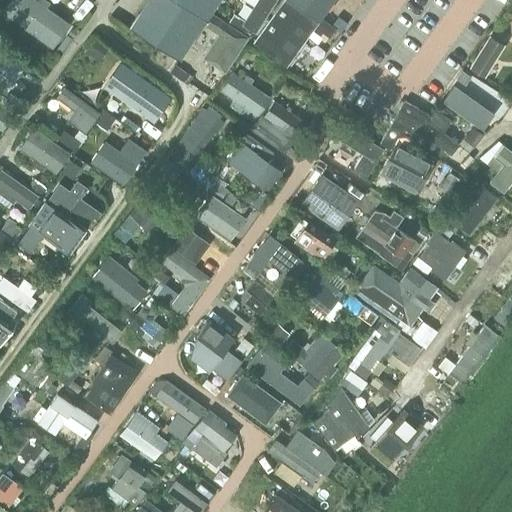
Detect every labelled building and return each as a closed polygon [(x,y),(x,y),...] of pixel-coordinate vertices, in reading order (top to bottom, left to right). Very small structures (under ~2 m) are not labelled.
[(8,0),(0,11),(52,47),(70,22),(47,6),(50,1),(48,0),(8,0)] [(179,0),(147,0),(130,28),(180,60),(207,18),(179,0)] [(179,0),(207,18),(218,0),(179,0)] [(237,13),(231,22),(253,36),(275,0),(255,0),(244,18),(237,13)] [(282,0),(252,41),(286,66),(315,26),(329,37),(336,27),(321,17),(333,0),(282,0)] [(248,36),(212,12),(204,24),(217,33),(202,56),(224,72),(248,36)] [(74,26),(68,34),(74,38),(79,31),(74,26)] [(109,46),(94,35),(84,51),(98,61),(109,46)] [(490,36),(471,67),(485,75),(504,45),(490,36)] [(0,83),(12,92),(28,73),(0,52),(0,83)] [(169,98),(123,65),(108,86),(154,118),(169,98)] [(177,65),(172,73),(189,84),(194,76),(177,65)] [(243,77),(233,70),(220,89),(234,98),(229,104),(253,121),(270,96),(250,82),(253,78),(246,73),(243,77)] [(504,118),(451,80),(439,101),(489,137),(499,124),(504,118)] [(64,85),(55,96),(73,109),(66,119),(84,133),(99,112),(64,85)] [(488,85),(481,93),(490,101),(497,93),(488,85)] [(0,93),(0,104),(12,114),(18,106),(0,93)] [(308,122),(274,98),(264,114),(262,113),(251,129),(284,153),(294,137),(297,139),(308,122)] [(405,100),(380,143),(390,148),(401,130),(411,136),(428,113),(405,100)] [(202,106),(167,154),(186,169),(215,131),(216,132),(225,120),(220,117),(222,114),(208,103),(205,108),(202,106)] [(0,128),(1,129),(11,115),(0,106),(0,128)] [(451,120),(436,109),(428,119),(427,118),(411,142),(429,153),(436,143),(450,154),(459,142),(443,131),(451,120)] [(106,111),(97,123),(108,131),(117,119),(106,111)] [(383,147),(346,125),(338,138),(362,152),(353,167),(367,174),(383,147)] [(70,152),(33,127),(18,148),(35,159),(32,164),(42,171),(45,166),(55,173),(70,152)] [(473,127),(464,138),(475,146),(484,135),(473,127)] [(71,134),(65,144),(75,152),(82,142),(71,134)] [(511,151),(494,137),(480,157),(487,163),(493,155),(503,163),(489,181),(503,192),(511,179),(511,151)] [(121,153),(104,142),(88,165),(122,188),(146,156),(128,143),(121,153)] [(237,143),(227,159),(254,185),(268,164),(237,143)] [(394,144),(379,170),(425,199),(442,170),(394,144)] [(180,166),(166,154),(143,185),(146,187),(167,204),(175,193),(189,204),(197,194),(173,175),(180,166)] [(207,158),(201,167),(211,174),(217,165),(207,158)] [(71,160),(62,172),(72,179),(81,167),(71,160)] [(461,173),(451,167),(440,185),(456,196),(466,180),(459,176),(461,173)] [(38,195),(0,169),(0,191),(12,200),(15,196),(29,207),(38,195)] [(359,198),(322,172),(300,203),(337,229),(359,198)] [(35,178),(29,186),(42,196),(48,187),(35,178)] [(69,189),(59,182),(48,197),(90,227),(101,211),(80,197),(87,187),(77,179),(69,189)] [(498,196),(477,179),(450,214),(447,212),(441,220),(455,231),(458,226),(468,234),(498,196)] [(217,182),(210,192),(223,201),(230,191),(217,182)] [(167,204),(146,187),(133,202),(136,204),(114,231),(124,241),(139,223),(151,233),(158,225),(162,229),(175,212),(167,204)] [(223,201),(210,192),(194,214),(230,239),(245,217),(223,201)] [(45,205),(18,244),(30,252),(44,232),(70,250),(78,238),(69,232),(74,225),(45,205)] [(403,215),(393,209),(389,214),(385,211),(374,208),(355,236),(395,265),(415,239),(394,225),(397,224),(403,215)] [(178,211),(165,230),(175,238),(189,219),(178,211)] [(295,216),(284,228),(327,261),(338,248),(295,216)] [(9,218),(3,227),(15,236),(22,227),(9,218)] [(428,243),(418,256),(431,265),(429,267),(444,278),(465,249),(452,239),(450,240),(447,238),(452,232),(440,222),(426,242),(428,243)] [(431,230),(422,223),(415,234),(424,241),(431,230)] [(210,243),(186,225),(171,245),(195,263),(210,243)] [(12,237),(0,227),(0,245),(4,249),(12,237)] [(258,272),(268,258),(282,270),(272,282),(284,292),(306,263),(269,233),(246,262),(258,272)] [(161,271),(150,286),(156,290),(154,293),(183,315),(210,277),(171,248),(161,261),(182,277),(184,285),(177,293),(167,286),(172,278),(161,271)] [(138,277),(108,253),(92,275),(132,308),(146,288),(136,280),(138,277)] [(330,275),(313,261),(294,284),(301,290),(296,296),(322,316),(340,296),(323,283),(330,275)] [(399,281),(372,263),(354,286),(409,325),(422,307),(428,311),(434,302),(428,298),(437,285),(410,265),(399,281)] [(36,298),(2,274),(0,277),(0,291),(27,310),(36,298)] [(252,294),(245,302),(265,319),(272,310),(271,309),(278,301),(253,280),(246,289),(252,294)] [(92,299),(81,291),(65,311),(76,320),(79,315),(112,341),(121,330),(88,303),(92,299)] [(511,314),(511,292),(494,317),(504,325),(511,314)] [(0,340),(2,342),(17,321),(11,317),(17,308),(0,296),(0,340)] [(121,318),(155,345),(164,334),(161,332),(162,332),(150,321),(157,312),(153,309),(158,302),(151,296),(145,303),(144,302),(136,312),(130,307),(121,318)] [(470,313),(463,321),(473,329),(480,320),(470,313)] [(250,317),(246,322),(252,328),(257,322),(250,317)] [(391,352),(408,364),(421,347),(398,330),(400,328),(384,317),(376,329),(374,328),(347,364),(365,377),(382,353),(387,357),(391,352)] [(274,319),(263,333),(277,346),(288,331),(274,319)] [(421,321),(409,337),(424,348),(436,331),(421,321)] [(201,341),(193,353),(210,367),(213,364),(229,376),(239,362),(223,350),(231,340),(207,322),(197,336),(201,341)] [(498,334),(484,323),(477,334),(472,331),(464,341),(468,345),(450,369),(464,380),(498,334)] [(496,324),(493,329),(503,336),(507,331),(496,324)] [(82,343),(59,325),(53,332),(76,351),(82,343)] [(51,336),(40,328),(12,369),(32,383),(33,381),(51,394),(57,386),(50,381),(56,373),(45,366),(41,349),(51,336)] [(293,338),(283,348),(319,378),(324,372),(329,376),(337,367),(332,363),(343,351),(319,331),(304,348),(293,338)] [(265,339),(246,364),(299,404),(319,381),(308,371),(297,384),(280,370),(284,364),(278,360),(283,353),(265,339)] [(90,354),(81,347),(58,378),(68,385),(90,354)] [(138,371),(109,351),(91,380),(93,383),(84,396),(110,413),(138,371)] [(346,370),(336,383),(355,396),(364,382),(346,370)] [(281,401),(242,372),(226,394),(265,423),(281,401)] [(384,378),(376,389),(386,397),(394,385),(384,378)] [(13,386),(3,379),(0,383),(0,408),(3,405),(1,403),(13,386)] [(206,407),(167,380),(155,395),(177,412),(167,427),(183,438),(206,407)] [(341,386),(325,404),(328,407),(321,412),(323,413),(312,421),(333,449),(357,431),(358,433),(369,425),(367,423),(374,418),(366,408),(359,412),(341,386)] [(97,418),(56,391),(45,407),(41,404),(32,417),(54,433),(63,422),(81,434),(73,446),(81,451),(93,433),(89,430),(97,418)] [(226,421),(208,408),(188,434),(187,434),(182,441),(191,449),(192,447),(216,465),(226,451),(224,449),(236,433),(224,423),(226,421)] [(159,425),(137,409),(119,433),(153,459),(167,439),(156,431),(159,425)] [(405,414),(400,420),(409,426),(414,420),(405,414)] [(415,431),(378,423),(361,441),(391,466),(397,447),(411,450),(415,431)] [(324,447),(297,428),(285,445),(275,438),(267,449),(312,481),(319,470),(325,474),(334,460),(324,447)] [(35,430),(1,472),(21,486),(27,477),(20,471),(30,457),(36,460),(50,441),(35,430)] [(122,479),(114,488),(121,493),(137,504),(160,471),(151,465),(147,470),(122,453),(115,462),(121,466),(115,474),(122,479)] [(1,472),(0,473),(0,497),(15,509),(23,499),(15,493),(21,486),(1,472)] [(198,511),(207,501),(175,477),(166,489),(186,504),(179,511),(198,511)] [(164,511),(146,498),(141,504),(134,511),(164,511)] [(11,511),(0,502),(0,511),(11,511)] [(69,503),(62,511),(80,511),(81,511),(69,503)] [(273,510),(271,511),(291,511),(278,503),(273,510)]
